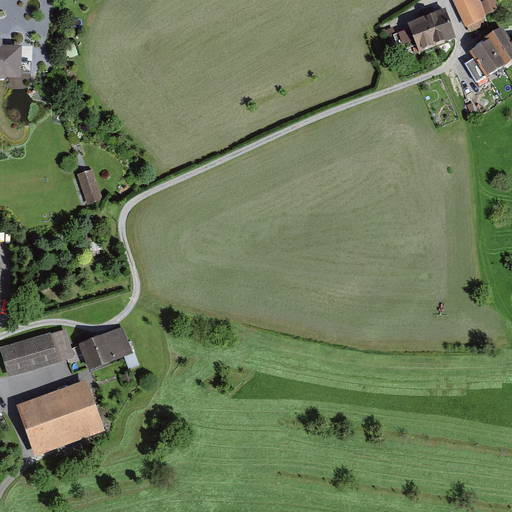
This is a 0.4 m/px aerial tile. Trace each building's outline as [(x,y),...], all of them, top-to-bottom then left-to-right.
[(467,28),(469,32),(484,26),(481,20),(484,18),(475,0),(453,0),(452,1),(465,29),(467,28)] [(495,0),(489,0),(482,2),(486,16),(499,12),(495,0)] [(420,52),(456,39),(446,10),(409,23),(420,52)] [(486,77),(511,61),(511,41),(510,43),(501,28),(485,38),(487,41),(470,52),(486,77)] [(417,47),(408,29),(395,35),(403,53),(417,47)] [(0,77),(21,78),(22,46),(2,46),(2,39),(0,39),(0,77)] [(80,171),(87,204),(103,201),(96,168),(80,171)] [(100,247),(87,249),(89,258),(102,256),(100,247)] [(126,359),(130,369),(139,366),(124,328),(79,346),(90,374),(126,359)] [(0,352),(7,378),(74,359),(65,330),(0,348),(0,352)] [(35,457),(105,432),(87,381),(16,406),(35,457)]
